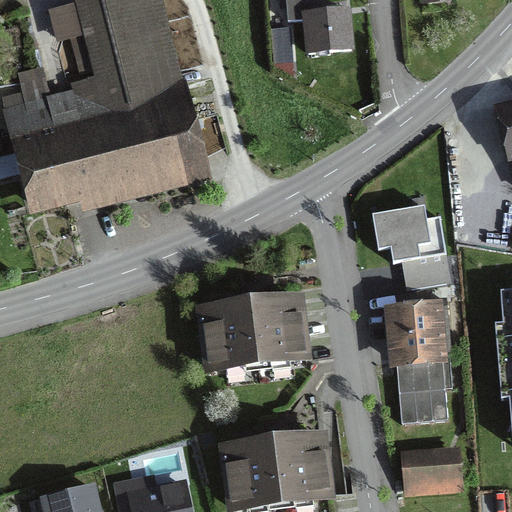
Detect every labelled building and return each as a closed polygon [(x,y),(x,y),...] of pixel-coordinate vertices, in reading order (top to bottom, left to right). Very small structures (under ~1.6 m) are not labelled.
[(187,80),(183,81),(162,0),(82,0),(75,2),(75,4),(49,11),(57,44),(71,41),(81,81),(71,84),(72,91),(51,96),(44,68),(17,75),(22,93),(2,98),(5,110),(3,111),(15,155),(0,158),(0,180),(20,176),(31,218),(80,206),(82,214),(212,181),(187,80)] [(320,0),(285,0),(290,38),(306,36),(309,70),(328,69),(326,53),(348,51),(345,15),(322,18),(320,0)] [(287,33),(272,34),(274,65),(289,63),(287,33)] [(511,102),(494,107),(508,165),(511,164),(511,102)] [(425,208),(372,216),(378,253),(391,251),(393,265),(402,264),(407,293),(452,286),(441,218),(427,220),(425,208)] [(313,364),(304,295),(195,308),(203,377),(226,374),(228,385),(291,378),(290,366),(313,364)] [(448,360),(452,359),(447,299),(438,300),(438,304),(383,309),(389,372),(397,371),(402,426),(449,422),(446,391),(453,390),(451,365),(449,365),(448,360)] [(262,511),(336,502),(327,433),(218,447),(226,511),(262,511)] [(461,448),(401,453),(405,498),(465,494),(461,448)] [(192,511),(186,480),(157,486),(155,476),(113,484),(118,511),(192,511)] [(102,511),(96,486),(39,500),(40,502),(33,504),(35,511),(102,511)]
